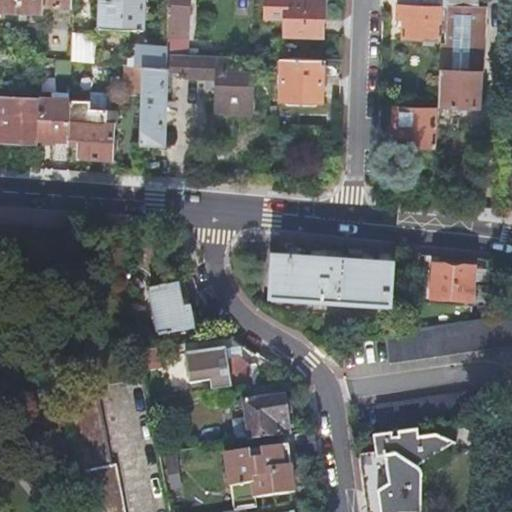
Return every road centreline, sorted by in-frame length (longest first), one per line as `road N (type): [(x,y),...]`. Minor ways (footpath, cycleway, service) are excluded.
road 1 (residential): [(210,208),(213,283),(247,324),(303,359),(322,397),(337,511)]
road 2 (residential): [(349,222),(361,0)]
road 3 (secondary): [(210,208),(0,193)]
road 4 (secondary): [(511,240),(349,222)]
road 5 (secondary): [(349,222),(210,208)]
